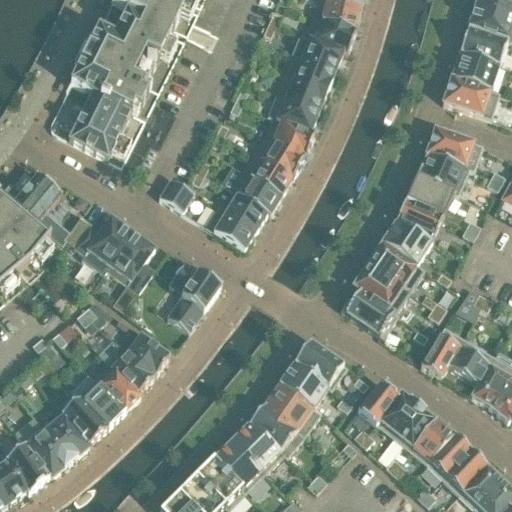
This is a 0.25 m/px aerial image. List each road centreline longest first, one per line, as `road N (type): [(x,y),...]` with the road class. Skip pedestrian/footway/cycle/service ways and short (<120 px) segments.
road 1 (residential): [(309,330),(394,177),(455,0)]
road 2 (residential): [(379,0),(356,88),(314,184),(242,288)]
road 3 (residential): [(242,288),(155,414),(92,481),(47,511)]
road 4 (residential): [(12,139),(242,288)]
road 5 (residential): [(309,330),(405,388),(511,468)]
road 6 (residential): [(149,511),(309,330)]
road 7 (residential): [(12,139),(90,0)]
